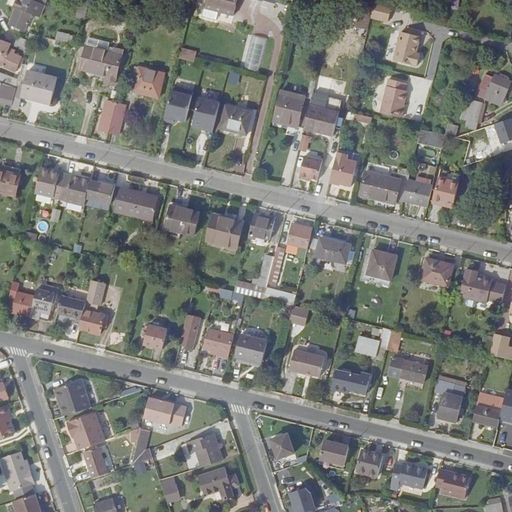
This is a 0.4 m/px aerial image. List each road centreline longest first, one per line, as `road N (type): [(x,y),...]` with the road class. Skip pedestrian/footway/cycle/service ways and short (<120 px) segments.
road 1 (residential): [(511,256),(0,130)]
road 2 (residential): [(233,396),(511,464)]
road 3 (residential): [(12,342),(233,396)]
road 4 (residential): [(12,342),(69,511)]
road 5 (residential): [(233,396),(270,511)]
